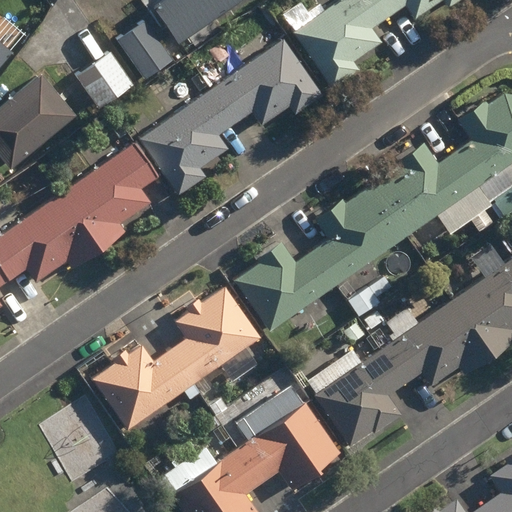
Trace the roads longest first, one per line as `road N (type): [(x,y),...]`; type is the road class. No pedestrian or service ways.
road 1 (residential): [(511,23),(0,376)]
road 2 (residential): [(511,399),(350,511)]
